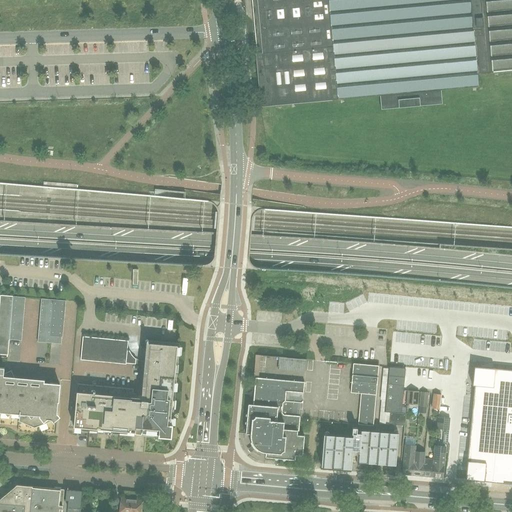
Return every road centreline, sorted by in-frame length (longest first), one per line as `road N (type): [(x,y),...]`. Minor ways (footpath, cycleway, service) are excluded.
road 1 (primary): [(0,243),(511,277)]
road 2 (primary): [(511,265),(0,232)]
road 3 (tertiary): [(511,505),(202,478)]
road 4 (unclassified): [(222,30),(0,38)]
road 5 (unclassified): [(248,170),(388,185),(401,197)]
road 6 (residential): [(54,463),(87,473),(202,478)]
road 7 (residential): [(202,478),(54,463)]
road 8 (tertiary): [(237,170),(222,30)]
